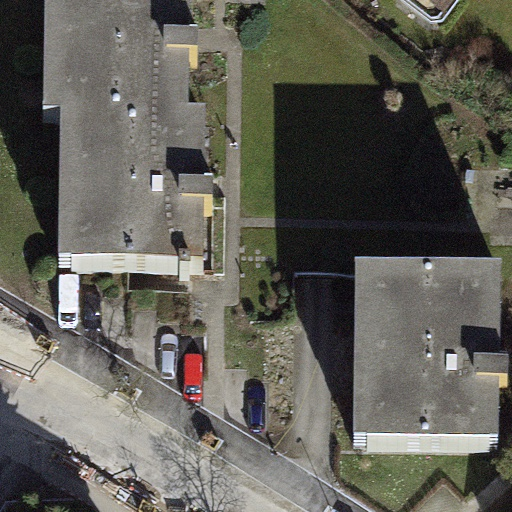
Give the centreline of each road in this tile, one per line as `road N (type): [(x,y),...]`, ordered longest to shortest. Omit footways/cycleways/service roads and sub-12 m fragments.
road 1 (residential): [(15,360),(287,511)]
road 2 (unknown): [(295,511),(301,260)]
